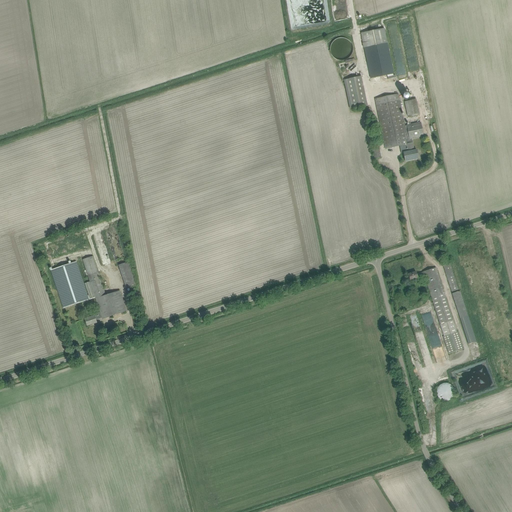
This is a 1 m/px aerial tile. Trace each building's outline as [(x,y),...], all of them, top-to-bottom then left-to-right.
[(361,33),(370,79),(394,74),(384,28),(361,33)] [(330,48),(330,49),(330,50),(330,51),(330,52),(331,53),(331,54),(332,55),(332,56),(333,56),(333,57),(334,58),(335,58),(336,59),(337,59),(337,60),(338,60),(339,60),(340,60),(341,60),(342,60),(343,60),(344,60),(345,60),(346,59),(347,59),(348,59),(349,58),(349,57),(350,57),(351,56),(351,55),(352,54),(352,53),(352,52),(353,51),(353,50),(353,49),(353,48),(353,47),(353,46),(352,45),(352,44),(351,43),(350,42),(350,41),(349,40),(348,40),(347,39),(346,38),(345,38),(344,38),(343,38),(342,38),(341,38),(340,38),(339,38),(338,38),(337,39),(336,39),(335,40),(334,40),(333,41),(333,42),(332,42),(332,43),(331,44),(331,45),(330,46),(330,47),(330,48)] [(368,105),(361,76),(344,80),(350,109),(368,105)] [(404,153),(404,156),(405,161),(418,158),(417,153),(417,150),(414,150),(412,139),(424,136),(421,122),(407,125),(407,126),(405,126),(400,100),(399,94),(375,98),(376,105),(385,149),(403,145),(405,153),(404,153)] [(420,114),(416,99),(404,102),(407,116),(420,114)] [(373,147),(375,158),(381,157),(379,145),(373,147)] [(120,291),(106,295),(93,256),(83,259),(90,281),(85,283),(89,295),(87,295),(76,261),(51,270),(63,308),(96,297),(100,312),(94,314),(94,316),(85,319),(87,326),(97,323),(96,320),(102,318),(102,319),(127,311),(120,291)] [(119,265),(127,289),(137,285),(129,262),(119,265)] [(443,265),(445,270),(452,292),(458,289),(450,263),(443,265)] [(424,276),(444,336),(443,337),(449,354),(463,349),(458,332),(457,332),(437,273),(436,268),(423,272),(424,276)] [(416,272),(408,274),(410,281),(418,278),(424,276),(423,272),(422,270),(416,272)] [(476,341),(460,291),(452,294),(468,344),(476,341)] [(511,380),(511,326),(506,308),(482,316),(505,383),(511,380)] [(437,391),(437,392),(437,393),(437,394),(437,395),(438,396),(438,397),(439,398),(440,399),(441,399),(441,400),(442,400),(443,400),(443,401),(444,401),(445,401),(446,401),(447,401),(448,401),(449,400),(450,400),(451,399),(452,399),(452,398),(453,398),(453,397),(454,396),(454,395),(454,394),(455,393),(455,392),(455,391),(454,390),(454,389),(454,388),(453,387),(452,386),(452,385),(451,385),(450,384),(449,384),(449,383),(448,383),(447,383),(446,383),(445,383),(444,383),(443,383),(443,384),(442,384),(441,384),(440,385),(439,386),(438,387),(437,388),(437,389),(437,390),(437,391)]
